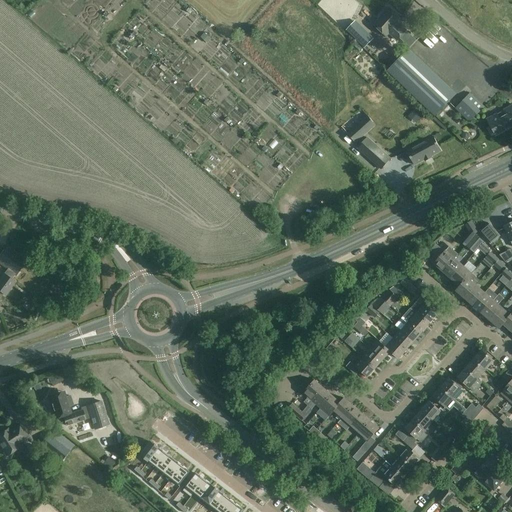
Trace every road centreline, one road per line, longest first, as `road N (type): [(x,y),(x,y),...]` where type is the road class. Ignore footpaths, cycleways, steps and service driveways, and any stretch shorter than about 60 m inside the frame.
road 1 (secondary): [(178,307),(326,257),(511,168)]
road 2 (tertiary): [(330,505),(194,400),(164,339)]
road 3 (unclassified): [(146,292),(102,236),(0,206)]
road 4 (residential): [(363,398),(390,421),(480,327)]
road 5 (residential): [(480,327),(457,308),(363,398)]
road 6 (residential): [(408,502),(482,420),(511,440)]
road 7 (secondary): [(0,363),(130,323)]
road 8 (residential): [(267,511),(160,428)]
